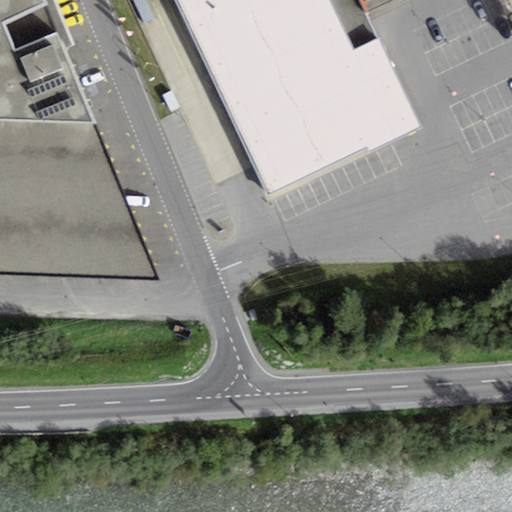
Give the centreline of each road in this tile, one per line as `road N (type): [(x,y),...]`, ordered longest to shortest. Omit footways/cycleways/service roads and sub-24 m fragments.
road 1 (residential): [(91,0),(230,339),(239,401)]
road 2 (residential): [(511,380),(239,401)]
road 3 (residential): [(239,401),(0,408)]
road 4 (unknown): [(205,277),(0,279)]
road 5 (unknown): [(445,0),(408,21),(443,90)]
